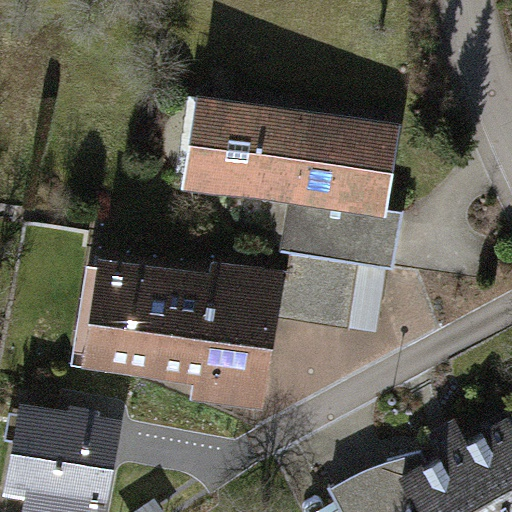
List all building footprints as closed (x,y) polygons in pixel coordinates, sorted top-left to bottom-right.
[(418,117),(219,89),(205,187),(298,200),(404,215),(418,117)] [(298,200),(292,241),(369,251),(399,256),(404,215),(298,200)] [(292,241),(289,265),(283,309),(359,319),(369,251),(292,241)] [(369,251),(359,319),(389,323),(399,256),(369,251)] [(220,271),(119,256),(105,362),(217,378),(215,395),(269,403),(283,309),(289,265),(222,256),(220,271)] [(115,511),(134,419),(41,401),(25,483),(42,491),(38,511),(115,511)] [(455,454),(417,474),(437,511),(511,511),(511,421),(487,435),(476,414),(443,432),(455,454)]
